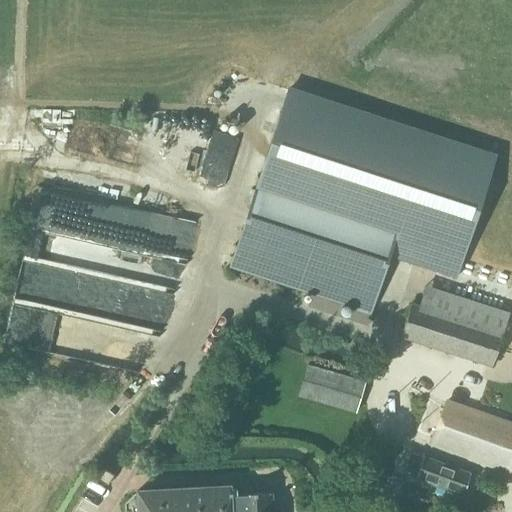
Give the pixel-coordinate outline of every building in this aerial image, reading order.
[(495,157),(288,90),(231,266),(371,311),(389,256),(457,279),(463,258),(495,157)] [(410,303),(399,335),(493,366),(503,334),(410,303)] [(363,382),(307,364),(297,396),(355,414),(363,382)] [(511,426),(447,401),(431,443),(511,475),(511,426)] [(424,457),(416,479),(463,497),(472,475),(455,469),(457,463),(443,458),(441,463),(424,457)] [(115,475),(105,468),(98,478),(108,485),(115,475)] [(239,511),(238,494),(237,494),(236,488),(229,488),(230,488),(230,486),(228,486),(228,487),(139,491),(139,490),(137,491),(138,511),(239,511)] [(272,511),(271,492),(238,494),(239,511),(272,511)]
